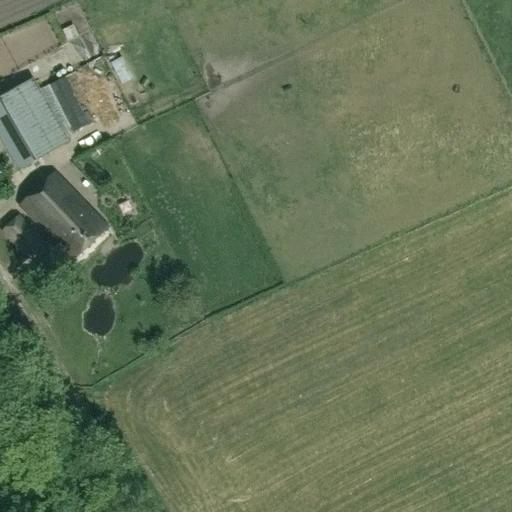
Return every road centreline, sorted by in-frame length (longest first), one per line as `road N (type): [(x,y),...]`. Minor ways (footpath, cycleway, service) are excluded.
road 1 (unclassified): [(135,511),(0,284)]
road 2 (track): [(65,485),(0,369)]
